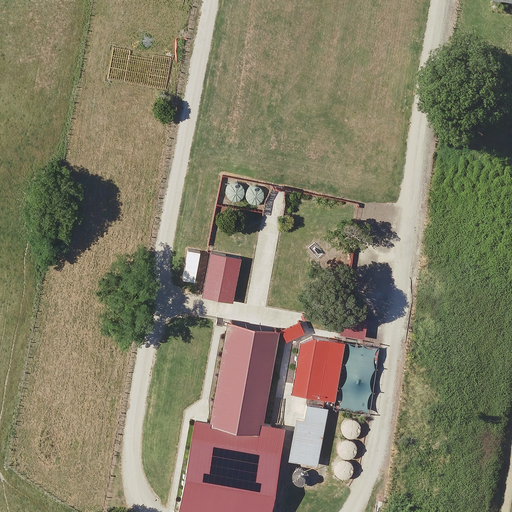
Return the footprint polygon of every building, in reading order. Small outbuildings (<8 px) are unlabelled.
[(189,421),(171,511),(264,511),(280,427),(259,423),(278,324),(224,314),(204,423),(189,421)] [(367,319),(342,315),(339,333),(363,338),(367,319)] [(339,338),(298,331),(288,389),(328,396),(339,338)] [(366,407),(372,348),(349,346),(343,405),(366,407)] [(327,406),(307,402),(304,417),(296,415),(288,458),(316,464),(327,406)] [(352,476),(361,421),(342,417),(333,472),(352,476)]
